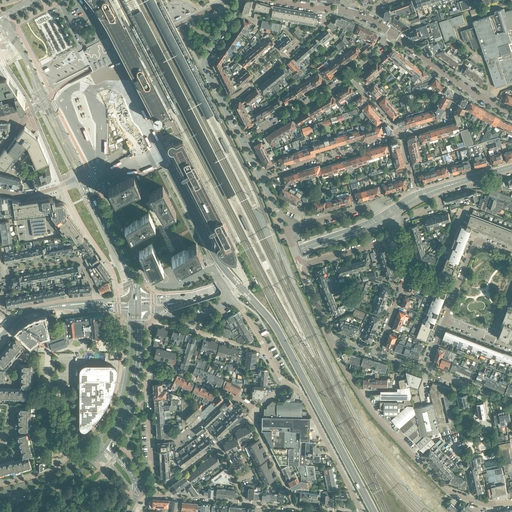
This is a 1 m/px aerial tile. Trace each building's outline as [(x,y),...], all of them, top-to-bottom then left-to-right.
[(149,106),(150,106),(152,110),(152,111),(154,115),(154,116),(153,116),(153,117),(153,118),(153,119),(153,120),(153,121),(154,121),(154,122),(155,122),(155,123),(156,123),(157,123),(158,123),(159,123),(160,122),(161,122),(161,121),(162,120),(162,119),(162,118),(169,115),(167,110),(168,109),(162,97),(160,94),(157,87),(151,77),(148,70),(143,59),(144,58),(130,32),(128,27),(126,28),(115,6),(111,0),(90,0),(91,0),(91,1),(94,5),(97,9),(101,14),(103,18),(104,18),(106,23),(109,27),(109,28),(111,32),(109,34),(108,34),(109,34),(110,37),(114,44),(114,45),(118,52),(120,55),(122,59),(122,60),(122,59),(125,58),(127,62),(127,63),(130,67),(130,68),(132,72),(135,77),(134,77),(137,82),(139,86),(139,87),(140,87),(142,91),(142,92),(144,96),(145,96),(147,101),(149,106)] [(249,13),(250,8),(252,1),(252,0),(251,0),(251,1),(250,1),(249,1),(248,1),(247,1),(246,2),(245,2),(245,3),(245,4),(244,4),(242,12),(249,13)] [(462,0),(460,1),(460,2),(463,11),(471,8),(467,0),(462,0)] [(412,1),(406,3),(409,12),(415,10),(412,1)] [(273,7),(272,10),(270,9),(271,6),(256,2),(254,9),(271,14),(271,17),(316,25),(317,15),(273,7)] [(404,14),(409,12),(406,3),(401,5),(404,13),(404,14)] [(400,14),(404,13),(401,5),(394,7),(397,14),(397,13),(397,14),(399,13),(400,14)] [(395,15),(397,14),(397,13),(397,14),(394,7),(389,9),(384,11),(383,14),(395,15)] [(474,21),(474,22),(472,22),(474,27),(461,31),(465,42),(470,40),(473,49),(482,46),(496,87),(511,82),(511,51),(509,42),(511,41),(511,40),(511,9),(505,12),(504,9),(495,12),(495,14),(490,16),(480,19),(480,18),(478,19),(478,20),(474,21)] [(395,16),(395,15),(383,14),(383,17),(387,20),(392,24),(397,18),(395,16)] [(465,22),(462,14),(439,22),(445,41),(457,37),(453,26),(465,22)] [(398,19),(397,18),(392,24),(397,28),(405,17),(402,17),(400,19),(399,18),(398,19)] [(405,17),(397,28),(402,31),(403,32),(405,31),(404,30),(407,29),(407,30),(413,28),(412,23),(411,22),(405,17)] [(422,26),(428,23),(427,17),(420,19),(422,26)] [(341,27),(344,19),(341,18),(339,18),(338,18),(336,19),(335,19),(335,20),(333,21),(334,22),(334,23),(333,24),(331,22),(327,26),(332,31),(336,28),(335,26),(336,25),(339,26),(337,29),(338,30),(340,28),(341,27)] [(339,37),(342,40),(344,36),(344,34),(349,21),(348,20),(345,19),(344,19),(341,27),(344,28),(342,32),(339,37)] [(242,21),(240,23),(247,29),(249,26),(250,26),(252,23),(248,20),(247,22),(243,20),(242,21)] [(263,20),(261,27),(271,29),(272,22),(263,20)] [(412,23),(413,28),(422,26),(420,20),(412,23)] [(351,22),(349,21),(344,34),(347,35),(349,30),(352,31),(355,23),(354,23),(354,22),(351,21),(351,22)] [(433,35),(440,32),(440,31),(436,21),(428,23),(422,26),(413,28),(407,30),(407,31),(409,37),(410,37),(410,36),(412,36),(413,40),(435,33),(435,34),(433,34),(433,35)] [(282,25),(272,22),(271,29),(280,31),(282,26),(286,27),(286,26),(285,25),(282,24),(282,25)] [(247,29),(240,23),(238,26),(238,27),(238,28),(250,36),(252,37),(252,36),(248,33),(250,30),(249,30),(247,29)] [(358,38),(363,28),(363,27),(363,28),(362,27),(359,25),(359,26),(358,25),(355,32),(353,34),(352,37),(353,39),(355,41),(356,40),(358,38)] [(236,29),(234,31),(242,36),(242,37),(244,34),(245,35),(244,36),(250,39),(252,37),(250,36),(238,28),(237,29),(236,29)] [(344,34),(344,36),(348,40),(347,41),(348,43),(349,43),(352,46),(358,42),(357,42),(359,41),(360,42),(363,39),(363,40),(364,38),(368,30),(364,28),(364,29),(363,28),(364,28),(363,28),(358,38),(356,40),(355,41),(353,39),(352,37),(353,34),(352,33),(349,36),(347,35),(344,34)] [(326,29),(322,33),(328,40),(332,36),(326,29)] [(301,35),(300,35),(296,30),(293,33),(298,38),(301,35)] [(360,45),(365,42),(367,43),(368,41),(369,40),(372,34),(373,33),(370,31),(369,31),(368,30),(369,30),(368,30),(364,38),(363,40),(363,39),(360,42),(359,41),(357,42),(358,42),(360,45)] [(233,34),(232,35),(245,44),(245,43),(243,41),(244,41),(240,39),(242,37),(242,36),(234,31),(232,34),(233,34)] [(275,43),(271,39),(269,36),(269,35),(270,33),(268,32),(267,35),(267,34),(264,37),(266,40),(271,46),(275,43)] [(284,39),(289,45),(293,42),(286,34),(286,35),(284,33),(284,34),(282,32),(280,34),(283,37),(284,39)] [(442,38),(440,32),(433,35),(436,41),(442,38)] [(318,37),(324,44),(325,45),(329,41),(328,40),(322,33),(318,37)] [(375,41),(377,37),(377,36),(376,35),(377,34),(373,33),(372,34),(369,40),(368,41),(367,43),(365,42),(367,44),(362,47),(365,51),(372,45),(373,45),(375,41)] [(280,42),(286,48),(289,45),(284,39),(283,37),(280,34),(278,36),(281,39),(282,41),(280,42)] [(245,44),(232,35),(231,37),(229,39),(236,44),(238,42),(240,43),(240,42),(241,43),(240,44),(243,46),(245,44)] [(259,39),(260,40),(266,48),(269,46),(270,47),(271,46),(266,40),(264,37),(262,36),(259,39)] [(234,48),(236,44),(229,39),(227,42),(227,43),(239,52),(240,50),(236,48),(236,49),(234,48)] [(263,51),(266,48),(260,40),(258,42),(255,39),(254,40),(263,51)] [(315,39),(310,44),(315,50),(317,52),(324,46),(320,42),(318,43),(315,39)] [(433,43),(435,41),(434,39),(429,42),(428,39),(420,43),(422,48),(424,47),(433,43)] [(256,46),(254,48),(259,54),(263,51),(254,40),(252,42),(254,45),(255,44),(255,45),(256,46)] [(275,44),(282,52),(286,48),(280,42),(279,44),(277,42),(275,44)] [(225,44),(223,47),(231,53),(232,51),(237,54),(239,52),(227,43),(226,45),(225,44)] [(434,44),(433,43),(424,47),(427,51),(438,45),(436,43),(434,44)] [(304,49),(308,53),(311,51),(312,52),(315,50),(310,44),(304,49)] [(255,57),(259,54),(254,48),(251,50),(250,49),(247,45),(246,46),(255,57)] [(358,58),(353,51),(353,50),(349,45),(347,47),(349,50),(347,52),(352,59),(356,56),(358,58)] [(349,45),(353,50),(353,51),(358,58),(361,55),(362,54),(363,54),(362,53),(365,51),(362,47),(362,48),(363,49),(361,50),(358,46),(356,48),(354,47),(352,49),(349,45)] [(438,45),(427,51),(429,55),(437,51),(436,49),(439,47),(438,45)] [(243,49),(247,54),(252,60),(255,57),(246,46),(243,49)] [(222,50),(221,52),(228,56),(227,56),(230,58),(231,57),(229,55),(231,53),(223,47),(222,50)] [(382,60),(381,61),(384,64),(389,59),(388,58),(390,57),(392,58),(396,51),(396,52),(395,51),(392,48),(391,48),(389,51),(387,54),(381,59),(382,60)] [(310,55),(308,53),(304,49),(299,53),(307,63),(309,61),(307,57),(310,55)] [(342,50),(341,52),(348,62),(349,61),(352,59),(347,52),(346,53),(345,53),(342,50)] [(444,50),(436,54),(443,59),(447,52),(444,50)] [(399,54),(396,51),(392,58),(396,61),(400,55),(399,54)] [(447,52),(443,59),(447,62),(452,54),(448,51),(447,52)] [(221,52),(218,55),(227,62),(230,58),(227,56),(228,56),(221,52)] [(241,55),(244,59),(249,65),(250,64),(249,63),(252,60),(247,54),(244,56),(241,52),(239,53),(241,55)] [(346,63),(348,62),(341,52),(338,53),(341,57),(339,58),(344,65),(346,63)] [(294,58),(297,62),(299,64),(303,61),(305,64),(307,63),(299,53),(294,58)] [(227,63),(227,62),(218,55),(217,54),(214,58),(220,62),(220,63),(221,63),(222,63),(223,62),(225,63),(226,62),(227,63)] [(452,54),(447,62),(451,64),(456,58),(457,56),(452,54)] [(333,55),(331,57),(339,68),(340,67),(341,67),(344,65),(339,58),(336,60),(333,55)] [(396,61),(400,64),(405,58),(402,56),(400,55),(396,61)] [(337,69),(339,68),(331,57),(329,59),(332,63),(330,64),(335,71),(337,70),(337,69)] [(211,64),(213,68),(220,65),(221,65),(222,63),(221,63),(220,63),(220,62),(214,58),(211,63),(212,63),(212,64),(211,64)] [(241,62),(245,68),(249,65),(244,59),(241,61),(238,58),(237,58),(238,59),(239,60),(241,62)] [(399,71),(401,72),(409,62),(407,61),(408,60),(405,58),(400,64),(402,66),(399,71)] [(456,58),(451,64),(456,67),(460,61),(461,60),(460,59),(459,60),(456,58)] [(287,64),(290,68),(293,72),(296,70),(297,72),(298,72),(299,73),(298,74),(297,73),(292,76),(296,81),(296,80),(299,79),(305,74),(301,70),(299,71),(294,64),(291,60),(287,64)] [(322,64),(326,69),(327,69),(330,75),(335,71),(330,64),(328,66),(325,62),(322,64)] [(373,66),(379,73),(384,69),(380,66),(382,64),(381,62),(378,64),(377,63),(376,64),(375,64),(373,66)] [(406,69),(408,71),(413,65),(411,63),(409,62),(401,72),(403,74),(406,69)] [(222,67),(221,65),(220,65),(213,68),(214,69),(212,69),(212,70),(212,69),(214,69),(216,73),(217,72),(229,66),(228,64),(222,67)] [(407,77),(410,78),(413,75),(417,68),(416,67),(413,65),(408,71),(410,73),(407,77)] [(51,88),(53,93),(56,95),(57,91),(63,88),(75,82),(94,73),(93,72),(92,71),(91,69),(90,67),(90,66),(49,86),(51,88)] [(218,74),(219,76),(227,73),(227,72),(226,71),(230,69),(229,66),(217,72),(216,73),(216,74),(217,74),(216,73),(217,72),(218,74)] [(284,66),(280,70),(285,76),(287,74),(289,77),(291,75),(287,70),(284,66)] [(371,69),(369,71),(375,77),(377,75),(379,73),(373,66),(370,69),(371,69)] [(467,66),(463,73),(467,76),(472,69),(467,66)] [(472,69),(467,76),(472,79),(477,71),(479,68),(477,67),(476,69),(476,70),(475,71),(475,72),(473,70),(472,70),(472,69)] [(242,71),(243,73),(249,79),(253,76),(245,68),(242,71)] [(421,71),(422,71),(419,69),(419,70),(417,68),(413,75),(410,78),(414,82),(417,78),(422,72),(421,71)] [(326,69),(321,72),(326,79),(328,78),(328,79),(332,76),(330,75),(327,69),(326,69)] [(283,77),(285,76),(280,70),(276,73),(281,79),(283,81),(285,79),(283,77)] [(220,78),(221,81),(229,77),(228,75),(232,73),(230,71),(227,72),(227,73),(219,76),(220,78)] [(375,77),(369,71),(368,72),(367,71),(365,74),(371,81),(375,77)] [(428,74),(424,72),(422,71),(421,71),(422,72),(417,78),(414,82),(413,83),(415,85),(416,84),(422,82),(421,81),(424,79),(425,79),(428,75),(427,75),(428,74)] [(477,71),(472,79),(475,81),(476,81),(480,75),(477,73),(478,71),(477,71)] [(237,73),(240,76),(245,82),(249,79),(243,73),(241,75),(239,72),(237,73)] [(281,79),(276,73),(273,76),(278,82),(280,80),(285,86),(287,85),(285,83),(283,81),(281,79)] [(385,79),(389,82),(392,79),(393,80),(396,78),(395,77),(391,73),(385,79)] [(6,74),(0,75),(0,90),(7,89),(7,90),(14,88),(15,90),(17,90),(14,86),(7,74),(6,74)] [(307,76),(313,87),(315,86),(318,84),(314,77),(311,78),(309,74),(307,76)] [(318,74),(316,76),(314,77),(318,84),(321,83),(321,82),(322,81),(318,74)] [(361,78),(367,85),(370,82),(371,81),(365,74),(363,76),(362,77),(362,78),(361,78)] [(480,75),(476,81),(480,84),(480,85),(482,86),(484,83),(482,82),(485,79),(485,78),(482,76),(483,75),(482,74),(481,74),(480,75)] [(304,82),(309,90),(311,88),(313,87),(307,76),(306,75),(304,76),(306,81),(304,82)] [(241,86),(245,82),(240,76),(238,78),(237,76),(235,78),(241,86)] [(279,83),(278,82),(273,76),(269,79),(279,90),(283,88),(281,86),(280,87),(278,85),(279,83)] [(229,77),(221,81),(223,84),(224,85),(235,79),(233,77),(232,78),(232,79),(231,80),(229,77)] [(434,88),(440,81),(435,78),(431,83),(429,85),(430,85),(430,86),(434,88)] [(224,87),(225,89),(233,85),(233,83),(236,82),(235,79),(224,85),(225,87),(224,87)] [(269,79),(266,82),(271,88),(273,86),(277,92),(279,90),(269,79)] [(296,80),(304,92),(305,91),(306,92),(309,90),(304,82),(302,84),(299,79),(296,80)] [(299,96),(302,94),(304,92),(296,80),(296,81),(293,82),(295,84),(297,87),(295,88),(296,89),(295,90),(299,96)] [(369,92),(372,95),(378,89),(376,87),(380,83),(379,81),(374,85),(370,88),(369,90),(369,91),(370,92),(369,92)] [(440,81),(434,88),(438,92),(440,91),(440,90),(444,85),(440,81)] [(262,85),(271,96),(273,95),(269,89),(271,88),(266,82),(262,85)] [(413,87),(412,89),(413,93),(417,92),(421,91),(422,91),(421,88),(427,86),(430,85),(429,85),(431,83),(428,82),(419,85),(413,87)] [(233,85),(225,89),(227,92),(229,94),(237,89),(240,87),(239,85),(237,86),(236,84),(233,85)] [(258,88),(261,91),(263,94),(265,92),(270,97),(271,96),(262,85),(258,88)] [(453,93),(452,91),(444,85),(440,90),(444,92),(450,95),(450,96),(451,96),(453,93)] [(350,86),(348,87),(347,86),(345,88),(349,96),(352,95),(353,97),(355,96),(357,98),(361,94),(357,90),(353,92),(350,86)] [(340,92),(345,99),(349,96),(345,88),(342,90),(340,91),(340,92)] [(256,89),(252,92),(257,99),(259,100),(259,101),(261,100),(261,98),(260,97),(261,97),(262,98),(263,97),(259,93),(256,89)] [(298,97),(298,96),(299,96),(295,90),(294,90),(294,89),(291,91),(292,92),(288,94),(292,100),(295,98),(297,96),(298,97)] [(379,91),(378,89),(372,95),(374,97),(376,98),(378,96),(379,98),(384,94),(381,90),(379,91)] [(15,90),(14,91),(15,92),(16,99),(17,103),(19,107),(20,108),(20,109),(22,109),(22,107),(23,107),(24,106),(24,105),(24,104),(24,103),(25,102),(24,100),(17,90),(15,90)] [(15,92),(14,91),(9,92),(14,110),(20,108),(19,107),(17,103),(16,99),(15,92)] [(340,92),(340,91),(337,93),(335,94),(340,102),(345,99),(340,92)] [(9,112),(9,111),(12,110),(14,110),(9,92),(3,94),(9,112)] [(252,92),(249,95),(254,101),(254,102),(257,106),(260,104),(257,101),(259,100),(257,99),(252,92)] [(3,94),(0,94),(0,101),(3,113),(4,113),(4,112),(8,112),(9,112),(3,94)] [(289,102),(292,100),(288,94),(282,98),(285,104),(288,102),(289,102)] [(368,102),(366,100),(361,94),(361,95),(361,94),(357,98),(354,101),(359,106),(360,106),(363,105),(364,105),(368,102)] [(502,96),(501,100),(509,104),(511,97),(511,96),(508,94),(507,95),(506,94),(504,97),(502,96)] [(249,106),(250,108),(251,110),(254,109),(252,106),(253,106),(251,104),(254,102),(254,101),(249,95),(245,99),(248,102),(250,105),(249,106)] [(439,99),(447,104),(450,99),(441,95),(440,97),(439,96),(438,98),(439,99)] [(276,99),(277,101),(273,103),(276,110),(279,108),(279,107),(282,106),(280,102),(282,101),(279,97),(276,99)] [(330,97),(327,99),(332,107),(333,109),(338,106),(332,97),(330,98),(330,97)] [(383,97),(378,101),(382,106),(387,101),(383,97)] [(458,105),(462,107),(464,108),(465,109),(466,108),(471,101),(464,98),(462,98),(459,103),(458,105)] [(330,109),(332,107),(327,99),(324,101),(323,102),(330,113),(332,112),(330,109)] [(437,105),(444,109),(447,104),(439,99),(436,104),(437,105)] [(233,107),(235,110),(243,106),(242,103),(245,102),(244,100),(241,101),(233,105),(233,104),(234,106),(233,107)] [(382,106),(386,110),(391,106),(387,101),(382,106)] [(475,104),(471,101),(466,108),(466,110),(471,112),(475,104)] [(266,107),(265,104),(264,102),(261,104),(264,109),(261,110),(260,108),(259,108),(264,117),(267,115),(270,113),(266,107)] [(321,103),(318,104),(323,113),(325,111),(327,115),(330,113),(323,102),(321,103)] [(359,114),(360,117),(363,114),(365,113),(372,107),(368,102),(365,105),(361,109),(363,111),(359,114)] [(273,103),(266,107),(270,113),(273,111),(273,112),(276,110),(273,103)] [(321,114),(323,113),(318,104),(315,106),(315,107),(313,108),(321,120),(323,120),(323,117),(321,114)] [(392,104),(391,106),(386,110),(389,114),(395,110),(396,109),(392,104)] [(480,107),(475,104),(471,112),(474,114),(473,115),(470,119),(472,120),(480,107)] [(435,109),(438,118),(440,117),(444,109),(437,105),(435,109)] [(458,105),(455,110),(461,114),(463,113),(465,109),(464,108),(462,107),(458,105)] [(246,110),(248,109),(250,108),(249,106),(245,108),(243,106),(235,110),(237,113),(238,114),(246,110)] [(367,115),(369,117),(376,111),(372,107),(365,113),(367,115)] [(477,116),(480,118),(485,110),(480,107),(472,120),(472,121),(474,122),(475,119),(476,117),(477,116)] [(252,111),(257,118),(258,120),(261,118),(261,119),(264,117),(259,108),(258,109),(259,112),(257,112),(257,111),(256,112),(255,110),(252,111)] [(311,108),(308,110),(312,117),(313,119),(316,117),(318,121),(321,120),(313,108),(312,109),(311,108)] [(389,114),(393,119),(398,114),(400,113),(396,109),(395,110),(389,114)] [(429,111),(432,119),(438,118),(435,109),(429,111)] [(240,119),(248,115),(247,112),(246,110),(238,114),(239,116),(238,116),(240,119)] [(304,113),(301,115),(305,121),(305,122),(307,121),(312,117),(308,110),(307,111),(307,112),(304,113)] [(482,119),(485,121),(490,113),(488,111),(485,110),(480,118),(482,119)] [(379,115),(376,111),(369,117),(372,122),(379,115)] [(429,111),(424,112),(427,121),(432,119),(429,111)] [(413,115),(416,124),(421,123),(419,114),(418,112),(413,113),(413,115)] [(396,122),(397,124),(400,127),(403,128),(405,128),(403,119),(402,119),(400,113),(398,114),(393,119),(396,122)] [(407,115),(408,117),(411,126),(416,124),(413,115),(413,113),(407,115)] [(485,121),(490,124),(495,115),(490,113),(485,121)] [(241,121),(242,124),(251,119),(248,115),(240,119),(241,120),(241,121)] [(304,122),(305,121),(301,115),(298,117),(295,119),(292,121),(296,126),(304,122)] [(372,122),(376,126),(383,120),(379,115),(372,122)] [(495,126),(500,118),(495,115),(490,124),(495,126)] [(405,128),(411,126),(408,117),(402,119),(403,119),(405,128)] [(251,119),(242,124),(244,127),(244,126),(245,128),(253,124),(257,121),(258,120),(257,118),(256,119),(251,121),(251,119)] [(495,126),(501,129),(502,130),(506,121),(505,121),(500,118),(495,126)] [(383,120),(376,126),(382,125),(384,134),(391,132),(392,130),(383,120)] [(289,123),(288,123),(295,136),(297,134),(294,129),(296,128),(295,127),(296,126),(292,121),(291,121),(290,121),(289,122),(289,123)] [(511,124),(506,121),(502,130),(508,133),(511,124)] [(459,131),(456,122),(451,124),(453,133),(459,131)] [(295,136),(288,123),(286,125),(285,124),(284,125),(283,126),(288,133),(290,133),(292,137),(295,136)] [(451,124),(445,126),(449,137),(452,136),(451,134),(453,133),(451,124)] [(360,132),(362,141),(368,139),(365,131),(364,127),(363,125),(360,126),(362,132),(360,132)] [(378,136),(384,134),(382,125),(376,126),(375,127),(376,128),(378,136)] [(7,149),(6,150),(17,158),(27,145),(31,154),(36,167),(48,162),(49,162),(43,149),(38,136),(37,136),(24,126),(7,149)] [(280,128),(279,128),(288,143),(289,142),(288,140),(289,140),(286,135),(288,133),(283,126),(282,126),(281,127),(280,128)] [(449,137),(445,126),(440,127),(443,136),(444,139),(449,137)] [(362,141),(360,132),(358,127),(352,129),(356,140),(361,138),(362,141)] [(435,129),(438,141),(444,139),(443,136),(440,127),(435,129)] [(285,144),(288,143),(279,128),(277,130),(276,129),(275,130),(275,131),(280,139),(281,138),(285,144)] [(347,132),(351,141),(356,140),(352,129),(352,128),(347,129),(347,132)] [(460,131),(465,146),(473,143),(468,128),(460,131)] [(429,131),(432,140),(433,143),(435,142),(438,141),(435,129),(429,131)] [(272,133),(271,134),(279,146),(281,145),(278,141),(280,140),(279,139),(280,139),(275,131),(274,131),(273,131),(272,132),(272,133)] [(336,137),(338,145),(345,143),(342,133),(341,131),(339,132),(340,136),(336,137)] [(143,140),(147,146),(192,234),(195,240),(200,250),(204,258),(216,252),(225,248),(222,243),(227,240),(229,246),(235,243),(203,180),(183,141),(176,144),(167,148),(159,132),(143,140)] [(347,132),(342,133),(345,143),(351,141),(347,132)] [(418,134),(420,139),(421,143),(422,143),(427,141),(424,132),(418,134)] [(333,147),(336,146),(338,145),(336,137),(332,138),(330,133),(327,134),(328,136),(331,147),(333,146),(333,147)] [(274,149),(279,146),(271,134),(269,135),(268,134),(267,135),(267,136),(266,136),(271,144),(273,142),(275,145),(273,147),(274,149)] [(256,148),(256,150),(267,145),(266,145),(269,143),(267,141),(265,137),(263,138),(265,143),(262,144),(261,142),(254,146),(254,147),(255,148),(256,148)] [(501,144),(500,142),(499,137),(490,139),(491,143),(493,149),(502,146),(501,144)] [(317,139),(318,142),(320,150),(322,150),(323,150),(326,149),(323,141),(321,142),(320,139),(317,139)] [(407,142),(409,148),(422,144),(422,143),(421,143),(420,139),(416,140),(407,142)] [(483,142),(484,147),(488,146),(490,150),(493,149),(491,143),(490,139),(483,142)] [(485,149),(484,147),(483,142),(476,144),(479,155),(478,156),(481,166),(484,165),(484,166),(486,165),(487,165),(484,155),(481,155),(480,150),(485,149)] [(267,145),(256,150),(257,152),(257,153),(258,154),(259,154),(266,150),(265,149),(270,146),(269,143),(266,145),(267,145)] [(307,145),(308,149),(310,156),(312,156),(313,156),(316,155),(315,152),(313,144),(312,143),(307,145)] [(389,153),(388,150),(387,144),(381,146),(384,155),(389,153)] [(424,149),(422,144),(409,148),(410,153),(424,149)] [(471,158),(473,161),(475,168),(476,168),(478,167),(481,166),(478,156),(479,155),(476,144),(468,147),(471,158)] [(378,156),(384,155),(381,146),(376,147),(378,156)] [(376,147),(370,149),(373,158),(378,156),(376,147)] [(0,154),(0,165),(7,171),(17,158),(6,150),(7,149),(5,148),(0,154)] [(461,157),(462,162),(465,171),(468,170),(470,170),(470,169),(471,169),(468,161),(465,162),(463,156),(467,155),(468,159),(470,158),(467,148),(460,150),(460,153),(462,157),(461,157)] [(288,149),(285,150),(289,163),(291,162),(292,163),(294,162),(292,154),(290,154),(289,152),(288,149)] [(374,161),(373,158),(370,149),(365,151),(366,154),(368,160),(368,163),(374,161)] [(410,153),(411,159),(420,156),(425,155),(424,153),(425,153),(424,149),(410,153)] [(260,157),(261,158),(273,152),(272,150),(268,153),(266,150),(259,154),(259,155),(259,156),(259,157),(260,157)] [(495,154),(497,163),(503,161),(502,158),(505,158),(503,153),(501,154),(500,151),(494,153),(495,154)] [(511,161),(509,151),(503,153),(505,158),(506,162),(511,161)] [(263,163),(272,158),(272,157),(275,155),(273,152),(261,158),(262,161),(262,163),(263,163)] [(366,154),(360,155),(363,165),(369,163),(368,163),(368,160),(366,154)] [(360,155),(355,157),(358,166),(363,165),(360,155)] [(412,164),(417,163),(421,162),(421,161),(420,156),(411,159),(412,164)] [(278,160),(275,161),(276,163),(277,163),(278,166),(282,165),(283,166),(285,165),(282,157),(277,159),(278,160)] [(355,157),(350,158),(353,168),(358,166),(355,157)] [(272,164),(276,163),(275,161),(272,162),(271,160),(273,159),(272,158),(263,163),(264,164),(263,164),(264,166),(265,166),(266,168),(272,164)] [(350,158),(343,161),(346,170),(353,168),(350,158)] [(343,161),(341,161),(336,163),(339,172),(340,174),(342,173),(341,171),(346,170),(343,161)] [(456,173),(459,173),(456,164),(456,162),(452,163),(453,165),(450,166),(453,174),(454,174),(456,174),(456,173)] [(462,162),(456,164),(459,173),(462,172),(464,172),(464,171),(465,171),(462,162)] [(336,163),(331,164),(334,173),(339,172),(336,163)] [(331,164),(325,166),(328,175),(334,173),(331,164)] [(319,165),(313,167),(316,176),(319,175),(322,174),(322,177),(323,177),(319,165)] [(319,165),(323,177),(328,175),(325,166),(320,168),(320,167),(319,165)] [(22,172),(18,175),(20,178),(21,179),(23,184),(23,189),(23,190),(26,189),(26,190),(26,189),(32,188),(32,189),(33,188),(32,188),(37,187),(37,186),(40,185),(47,183),(47,182),(46,175),(44,167),(35,173),(29,177),(25,171),(23,173),(22,172),(22,173),(22,172)] [(313,167),(308,168),(311,178),(316,176),(313,167)] [(443,176),(449,175),(446,167),(441,168),(443,176)] [(308,168),(303,170),(306,179),(306,181),(309,180),(308,178),(311,178),(308,168)] [(429,170),(429,172),(432,180),(438,178),(435,170),(435,168),(429,170)] [(441,168),(435,170),(438,178),(443,176),(441,168)] [(303,170),(297,172),(300,179),(300,181),(306,179),(303,170)] [(429,172),(424,173),(426,181),(432,180),(429,172)] [(424,173),(422,174),(417,175),(419,180),(421,184),(426,182),(426,181),(424,173)] [(290,174),(288,175),(291,184),(293,183),(294,185),(296,184),(293,174),(291,174),(290,174)] [(140,189),(136,181),(134,175),(127,179),(123,181),(121,182),(122,182),(110,188),(106,190),(109,197),(110,197),(111,199),(120,217),(123,215),(122,215),(124,214),(117,199),(129,194),(132,193),(131,192),(133,191),(134,192),(140,189)] [(283,177),(284,180),(282,181),(284,185),(284,186),(286,186),(286,185),(291,184),(288,175),(286,175),(285,176),(283,177)] [(12,182),(11,186),(15,187),(18,188),(23,189),(23,184),(21,179),(16,178),(14,177),(12,182)] [(501,182),(502,187),(509,189),(510,191),(511,189),(511,178),(511,179),(510,179),(507,179),(507,180),(501,182)] [(393,182),(395,191),(400,189),(401,189),(398,181),(395,181),(395,179),(392,180),(393,182)] [(384,194),(390,192),(387,184),(386,181),(384,181),(384,183),(381,184),(384,194)] [(283,197),(283,198),(287,190),(284,189),(286,186),(284,186),(284,185),(284,186),(279,196),(280,196),(281,197),(282,198),(283,197)] [(163,217),(175,211),(162,186),(150,194),(151,194),(154,199),(153,199),(155,202),(156,204),(156,205),(156,206),(156,205),(163,217)] [(378,187),(372,188),(374,196),(377,196),(378,196),(379,196),(379,195),(380,195),(378,187)] [(372,188),(366,190),(368,198),(371,197),(372,198),(373,197),(374,196),(372,188)] [(293,190),(290,189),(289,192),(287,190),(283,198),(284,199),(285,199),(286,199),(288,200),(293,190)] [(481,198),(479,205),(478,207),(487,211),(488,206),(487,206),(493,190),(491,189),(489,196),(485,195),(484,199),(481,198)] [(363,200),(360,190),(357,191),(358,192),(355,193),(357,201),(358,201),(360,201),(360,200),(363,200)] [(360,190),(363,200),(364,199),(364,200),(366,199),(368,198),(366,190),(361,192),(360,190)] [(487,211),(495,214),(501,209),(506,206),(511,201),(511,197),(493,190),(487,206),(488,206),(487,211)] [(469,191),(461,193),(463,199),(465,198),(465,199),(468,198),(468,197),(471,197),(470,193),(469,191)] [(471,197),(472,202),(474,202),(473,205),(478,207),(479,205),(475,203),(474,201),(478,200),(476,192),(473,192),(472,192),(472,193),(470,193),(471,197)] [(343,196),(343,197),(345,205),(346,205),(347,205),(348,204),(351,203),(348,193),(346,194),(343,195),(343,196)] [(298,196),(296,195),(292,202),(293,203),(294,204),(295,204),(300,206),(300,205),(301,205),(303,206),(302,201),(299,200),(301,195),(300,194),(298,196)] [(446,197),(447,199),(447,201),(447,202),(448,203),(451,202),(451,203),(454,202),(454,201),(455,201),(454,195),(446,197)] [(7,197),(1,196),(3,206),(2,206),(3,208),(3,211),(4,217),(5,218),(9,217),(9,214),(7,197)] [(335,199),(331,200),(334,208),(335,208),(337,208),(337,207),(340,206),(337,198),(337,196),(335,197),(335,198),(335,199)] [(23,219),(30,218),(33,236),(38,235),(48,234),(45,216),(46,216),(52,215),(52,216),(58,223),(55,225),(60,232),(64,237),(70,232),(77,243),(83,238),(82,236),(83,235),(68,215),(67,216),(67,215),(67,214),(68,211),(69,208),(68,206),(67,204),(65,202),(63,201),(61,200),(58,200),(55,200),(55,199),(53,200),(52,198),(49,199),(49,197),(43,198),(35,199),(27,201),(26,201),(21,201),(21,202),(20,200),(12,199),(16,220),(23,219)] [(343,197),(337,198),(340,206),(340,207),(343,206),(343,205),(345,205),(343,197)] [(316,210),(320,209),(321,209),(322,209),(322,208),(320,203),(321,203),(320,203),(320,200),(314,202),(313,200),(311,200),(313,207),(315,207),(316,210)] [(331,200),(326,201),(328,210),(329,210),(330,210),(331,210),(331,209),(334,208),(331,200)] [(467,227),(462,225),(461,225),(458,232),(468,236),(472,226),(511,242),(511,230),(479,218),(481,212),(474,209),(467,227)] [(138,219),(126,226),(125,227),(127,232),(129,236),(131,238),(130,239),(131,239),(145,232),(148,230),(149,230),(155,227),(149,213),(142,217),(142,218),(140,219),(140,218),(138,219)] [(448,213),(442,215),(445,223),(451,221),(448,213)] [(445,225),(445,223),(442,215),(437,216),(439,224),(442,224),(443,226),(445,225)] [(440,228),(439,224),(437,216),(431,218),(434,228),(435,230),(440,228)] [(434,228),(431,218),(425,220),(426,222),(428,228),(431,227),(432,228),(434,228)] [(409,227),(409,228),(409,229),(409,230),(410,231),(411,233),(419,231),(417,225),(414,226),(413,226),(409,227)] [(419,231),(411,233),(412,236),(411,237),(411,238),(412,238),(412,239),(421,237),(419,231)] [(458,232),(442,272),(452,276),(451,275),(451,274),(453,275),(468,236),(458,232)] [(412,239),(414,245),(422,243),(421,237),(412,239)] [(84,240),(79,242),(82,245),(81,246),(82,247),(77,248),(78,250),(80,250),(81,251),(83,250),(84,250),(89,247),(88,245),(85,240),(84,240)] [(55,243),(56,249),(57,254),(65,253),(64,248),(58,249),(57,242),(55,243)] [(48,251),(46,251),(47,256),(57,254),(56,249),(50,250),(49,243),(47,243),(48,251)] [(171,257),(177,269),(178,269),(188,264),(187,264),(190,263),(192,262),(202,257),(196,243),(188,248),(186,249),(185,250),(184,250),(171,257)] [(163,269),(161,264),(157,255),(156,253),(155,254),(154,251),(155,251),(152,244),(139,251),(142,258),(144,262),(145,264),(151,276),(163,269)] [(23,260),(26,260),(24,251),(21,252),(20,245),(18,245),(18,248),(19,251),(21,260),(23,260)] [(87,254),(89,256),(92,255),(94,254),(93,253),(94,252),(90,248),(89,247),(84,250),(83,250),(81,251),(82,255),(84,254),(84,253),(85,252),(87,254)] [(416,258),(422,261),(424,257),(426,253),(425,253),(424,248),(416,250),(417,255),(416,255),(415,256),(415,257),(415,258),(416,258)] [(425,262),(428,263),(432,253),(429,252),(429,254),(426,253),(424,257),(422,261),(425,262)] [(432,253),(428,263),(431,264),(430,264),(433,265),(434,265),(435,262),(435,261),(437,257),(433,256),(434,254),(432,253)] [(93,256),(92,255),(89,256),(86,258),(85,259),(89,269),(92,267),(100,261),(95,255),(93,256)] [(381,257),(382,263),(391,261),(389,256),(388,255),(381,257)] [(353,263),(352,264),(354,271),(358,270),(358,273),(361,272),(358,261),(353,263)] [(89,270),(92,275),(104,266),(100,262),(92,268),(89,270)] [(344,277),(343,274),(341,267),(341,266),(339,266),(338,263),(334,264),(335,269),(336,269),(337,272),(339,272),(341,278),(344,277)] [(354,271),(352,264),(351,264),(351,263),(346,265),(349,273),(354,271)] [(75,265),(75,266),(76,273),(77,273),(83,272),(82,269),(81,269),(80,264),(75,265)] [(349,273),(346,265),(342,266),(341,267),(343,274),(346,274),(348,279),(350,279),(349,275),(349,273)] [(97,279),(99,277),(107,271),(104,266),(92,275),(94,280),(97,279)] [(384,269),(386,275),(394,272),(393,269),(392,269),(392,267),(384,269)] [(325,274),(324,270),(323,268),(315,271),(316,271),(315,272),(316,273),(316,274),(317,274),(318,276),(317,276),(317,277),(324,274),(325,274)] [(52,270),(52,269),(50,270),(47,271),(49,279),(54,278),(55,283),(57,283),(55,269),(52,270)] [(102,282),(103,281),(106,279),(110,276),(107,271),(99,277),(102,282)] [(394,272),(386,275),(386,277),(387,277),(387,278),(392,280),(392,279),(396,280),(398,276),(394,274),(395,273),(395,272),(394,272)] [(326,279),(324,274),(317,277),(317,278),(319,282),(326,279)] [(14,285),(18,285),(16,277),(12,278),(8,288),(10,289),(11,286),(14,287),(14,285)] [(321,288),(329,284),(327,279),(326,279),(319,282),(320,287),(321,287),(321,288)] [(418,285),(417,285),(419,281),(412,279),(409,285),(419,289),(419,288),(418,285)] [(65,283),(58,284),(60,298),(62,297),(63,298),(65,297),(66,296),(64,288),(66,288),(65,283)] [(107,283),(103,285),(106,292),(111,290),(109,287),(110,286),(109,284),(110,284),(110,283),(108,284),(107,283)] [(106,292),(103,285),(101,286),(100,284),(97,286),(101,294),(106,292)] [(321,289),(323,294),(340,287),(339,284),(330,288),(329,284),(321,288),(322,289),(321,289)] [(381,290),(390,293),(392,288),(382,284),(380,290),(381,290)] [(414,294),(415,290),(418,291),(419,289),(409,285),(407,291),(414,294)] [(340,287),(323,294),(325,299),(326,299),(326,300),(334,296),(331,290),(340,287)] [(444,298),(446,293),(437,289),(435,294),(444,298)] [(379,295),(379,296),(387,299),(388,296),(389,296),(390,293),(381,290),(380,293),(378,292),(377,293),(376,295),(379,295)] [(6,294),(5,296),(6,302),(3,303),(4,307),(7,306),(7,307),(9,307),(9,308),(12,307),(12,306),(11,298),(8,299),(8,296),(8,295),(6,294)] [(433,299),(442,303),(444,298),(435,294),(433,299)] [(326,301),(328,305),(336,302),(334,296),(326,300),(326,301)] [(384,304),(387,299),(379,296),(377,301),(384,304)] [(403,301),(410,304),(411,301),(413,301),(414,299),(405,296),(403,301)] [(442,303),(433,299),(431,304),(440,307),(442,303)] [(356,300),(345,305),(346,306),(348,312),(355,309),(355,308),(354,307),(354,306),(357,300),(356,300)] [(384,304),(377,301),(375,307),(376,307),(375,307),(383,310),(384,307),(383,307),(384,304)] [(411,304),(410,304),(403,301),(401,306),(409,310),(411,304)] [(338,307),(336,302),(328,305),(329,310),(330,309),(330,311),(338,307)] [(440,307),(431,304),(429,308),(438,312),(440,307)] [(346,306),(345,305),(338,307),(330,311),(331,311),(332,312),(331,312),(333,315),(333,316),(338,314),(339,316),(344,313),(343,312),(344,311),(343,308),(346,306)] [(381,316),(383,310),(375,307),(373,313),(381,316)] [(356,312),(354,316),(363,319),(366,313),(357,309),(355,308),(355,309),(354,311),(356,312)] [(427,313),(437,317),(438,312),(429,308),(427,308),(425,312),(427,313)] [(399,310),(397,316),(404,319),(407,313),(399,310)] [(230,320),(231,322),(240,317),(238,312),(231,316),(229,317),(230,320)] [(437,317),(427,313),(426,318),(435,322),(437,317)] [(500,329),(497,337),(509,342),(509,340),(511,341),(511,338),(510,338),(511,332),(511,314),(506,313),(505,317),(500,329)] [(371,317),(370,320),(378,323),(379,323),(380,321),(380,320),(380,319),(370,314),(370,317),(371,317)] [(67,319),(67,321),(63,322),(64,334),(52,338),(51,336),(45,338),(46,339),(49,350),(52,349),(52,350),(53,350),(53,349),(66,345),(67,344),(67,343),(69,343),(69,342),(69,338),(93,335),(93,337),(104,336),(102,315),(98,315),(94,315),(95,316),(67,319)] [(21,327),(18,329),(16,332),(31,345),(32,344),(33,342),(35,341),(37,340),(38,339),(40,338),(42,337),(44,337),(46,336),(48,336),(47,326),(45,327),(45,324),(46,324),(45,316),(42,317),(39,318),(35,319),(32,320),(29,322),(26,323),(24,325),(21,327)] [(397,316),(395,322),(402,325),(404,319),(397,316)] [(236,325),(243,321),(240,317),(231,322),(229,324),(231,328),(233,326),(232,325),(235,323),(236,325)] [(369,322),(368,324),(377,328),(377,327),(377,328),(378,325),(378,323),(370,320),(366,318),(365,320),(369,322)] [(424,322),(423,323),(432,326),(432,327),(433,326),(433,327),(435,322),(426,318),(424,322)] [(342,332),(343,332),(345,324),(346,322),(343,321),(341,321),(340,319),(335,321),(337,326),(339,327),(338,331),(340,331),(339,332),(342,333),(342,332)] [(231,328),(229,335),(246,325),(243,321),(236,325),(237,327),(234,328),(233,326),(231,328)] [(410,328),(402,325),(395,322),(392,328),(400,331),(401,328),(404,329),(404,328),(409,330),(410,328)] [(423,323),(424,322),(423,322),(421,327),(431,331),(432,327),(432,326),(423,323)] [(377,328),(368,324),(367,324),(366,326),(367,327),(366,329),(375,332),(376,330),(377,328)] [(248,330),(246,325),(229,335),(229,336),(230,338),(240,332),(241,334),(248,330)] [(357,337),(358,332),(359,328),(360,326),(355,325),(352,335),(354,336),(356,337),(356,336),(357,337)] [(168,336),(166,336),(168,330),(165,329),(165,328),(163,327),(160,338),(165,340),(165,341),(168,342),(169,339),(168,339),(168,336)] [(366,332),(365,334),(373,337),(374,337),(375,334),(374,334),(375,332),(366,329),(361,327),(360,329),(366,332)] [(431,331),(421,327),(419,332),(429,336),(431,331)] [(171,337),(171,338),(174,339),(173,343),(176,344),(179,331),(173,330),(173,332),(170,332),(169,337),(171,337)] [(237,340),(237,341),(238,341),(251,334),(248,330),(241,334),(242,336),(240,338),(237,340)] [(451,332),(446,330),(443,340),(448,342),(451,332)] [(429,336),(419,332),(417,337),(427,341),(429,336)] [(456,334),(451,332),(448,342),(452,343),(456,334)] [(373,337),(365,334),(363,333),(361,338),(367,340),(367,341),(368,341),(371,342),(372,341),(372,342),(373,339),(373,337)] [(251,334),(238,341),(243,343),(243,341),(245,340),(246,342),(248,341),(249,343),(251,342),(250,340),(253,338),(251,334)] [(388,340),(394,343),(397,336),(393,334),(392,336),(390,335),(388,340)] [(396,346),(395,350),(399,352),(404,336),(403,336),(404,335),(400,334),(400,335),(401,336),(400,339),(402,340),(402,341),(399,340),(398,344),(397,343),(396,346)] [(452,343),(457,345),(461,336),(456,334),(452,343)] [(457,345),(462,347),(465,338),(461,336),(457,345)] [(462,347),(467,349),(470,340),(465,338),(462,347)] [(0,368),(5,368),(24,347),(15,340),(13,342),(10,339),(8,341),(9,342),(11,344),(0,356),(0,368)] [(394,343),(388,340),(386,345),(388,346),(388,348),(392,349),(393,347),(393,345),(394,343)] [(467,349),(471,351),(475,342),(470,340),(467,349)] [(404,353),(408,355),(412,343),(411,342),(410,344),(409,343),(408,346),(406,345),(404,353)] [(480,343),(475,342),(471,351),(476,353),(480,343)] [(476,353),(481,355),(485,345),(480,343),(476,353)] [(409,355),(414,356),(417,346),(416,346),(417,345),(416,344),(415,345),(414,348),(412,347),(409,355)] [(417,346),(414,356),(418,358),(419,357),(423,346),(417,345),(416,346),(417,346)] [(481,355),(486,356),(489,347),(485,345),(481,355)] [(442,357),(443,354),(445,349),(439,346),(438,351),(437,351),(436,355),(442,357)] [(489,347),(486,356),(491,358),(494,349),(489,347)] [(439,365),(443,367),(448,355),(447,354),(449,350),(445,349),(443,354),(445,355),(444,357),(442,357),(439,365)] [(491,358),(495,360),(499,351),(494,349),(491,358)] [(182,350),(181,352),(184,353),(183,356),(190,359),(192,353),(182,350)] [(450,358),(452,352),(450,351),(449,355),(448,355),(443,367),(448,369),(449,366),(451,367),(453,361),(451,360),(451,359),(450,358)] [(504,353),(499,351),(495,360),(500,362),(500,361),(504,353)] [(349,361),(351,354),(345,352),(342,354),(345,361),(345,360),(346,362),(348,362),(349,361)] [(504,352),(504,353),(500,361),(505,363),(509,354),(504,352)] [(361,357),(356,355),(351,372),(351,373),(358,373),(359,369),(355,368),(356,363),(359,364),(361,357)] [(439,365),(442,357),(436,355),(434,359),(437,365),(439,365)] [(359,372),(364,372),(369,359),(364,357),(361,365),(364,365),(362,369),(363,369),(363,370),(360,369),(359,372)] [(197,376),(204,360),(203,360),(203,361),(196,358),(196,360),(197,360),(196,361),(200,363),(198,367),(196,366),(192,373),(196,375),(197,376)] [(371,368),(373,360),(369,359),(364,372),(367,372),(369,367),(371,368)] [(206,361),(205,360),(204,360),(197,376),(198,376),(201,378),(205,370),(203,369),(206,361)] [(455,371),(460,373),(465,363),(465,361),(463,360),(461,365),(458,364),(455,371)] [(189,364),(179,361),(178,364),(181,365),(180,367),(181,367),(181,368),(182,368),(183,368),(184,368),(185,369),(186,369),(187,369),(189,364)] [(383,363),(378,361),(374,373),(375,373),(375,372),(377,373),(378,370),(380,371),(379,373),(380,373),(383,363)] [(467,364),(465,363),(460,373),(465,375),(469,366),(466,365),(467,364)] [(81,366),(81,367),(80,367),(80,368),(80,369),(79,370),(79,371),(79,426),(79,427),(80,427),(80,428),(81,429),(82,430),(83,430),(84,430),(85,430),(86,430),(87,429),(88,428),(89,427),(91,425),(93,423),(95,421),(97,419),(97,418),(99,416),(105,408),(106,406),(107,404),(108,402),(109,399),(110,397),(111,396),(111,394),(112,392),(113,390),(114,388),(114,385),(115,383),(115,381),(116,379),(116,378),(116,376),(117,374),(117,372),(117,371),(117,370),(117,369),(116,368),(116,367),(115,367),(115,366),(114,366),(114,365),(113,365),(112,364),(111,364),(110,364),(109,364),(86,364),(85,364),(84,364),(83,365),(82,366),(81,366)] [(24,389),(10,389),(0,388),(0,399),(25,400),(26,389),(25,389),(25,387),(32,387),(32,365),(22,365),(21,387),(24,387),(24,389)] [(465,375),(469,377),(474,366),(471,365),(470,367),(469,366),(465,375)] [(477,367),(474,366),(469,377),(474,379),(478,369),(477,368),(477,367)] [(482,372),(480,370),(475,380),(480,382),(484,374),(485,371),(487,367),(485,366),(482,372)] [(205,379),(206,380),(212,368),(209,367),(208,371),(206,370),(202,378),(205,379)] [(480,382),(485,384),(488,377),(486,376),(489,368),(487,367),(485,371),(484,374),(480,382)] [(485,384),(489,386),(496,371),(494,370),(492,374),(490,378),(488,377),(485,384)] [(410,387),(416,389),(417,387),(418,388),(422,376),(415,374),(415,375),(413,374),(413,373),(407,371),(410,387)] [(501,373),(496,371),(489,386),(494,388),(497,381),(498,378),(496,377),(497,373),(500,375),(501,373)] [(214,384),(215,384),(220,373),(218,372),(216,375),(214,374),(211,382),(214,383),(214,384)] [(173,390),(180,376),(174,373),(167,386),(172,389),(172,390),(173,390)] [(494,388),(498,390),(505,375),(503,373),(501,378),(500,378),(498,382),(497,381),(494,388)] [(505,375),(498,390),(503,392),(508,381),(505,380),(507,375),(505,375)] [(179,385),(181,386),(185,379),(180,376),(173,390),(175,391),(176,389),(177,389),(179,385)] [(364,387),(368,387),(388,387),(388,384),(389,384),(391,383),(391,378),(364,378),(364,387)] [(405,400),(412,400),(411,397),(409,387),(408,378),(397,380),(399,387),(399,393),(383,392),(381,393),(377,394),(372,394),(372,399),(405,400)] [(179,394),(181,395),(189,381),(185,379),(181,386),(183,387),(179,394)] [(225,389),(228,390),(231,383),(231,382),(225,379),(224,382),(223,388),(225,389)] [(228,390),(233,392),(237,383),(232,380),(231,382),(231,383),(228,390)] [(190,390),(193,383),(189,381),(181,395),(184,396),(185,393),(185,394),(188,389),(190,390)] [(434,403),(433,403),(440,432),(459,427),(456,413),(447,414),(449,422),(446,422),(440,397),(439,390),(441,385),(433,382),(430,389),(434,403)] [(237,383),(233,392),(234,393),(238,394),(240,389),(241,387),(243,383),(237,383)] [(193,397),(195,399),(201,387),(196,385),(193,392),(195,393),(193,397)] [(266,388),(266,386),(254,385),(254,390),(252,390),(252,398),(250,398),(250,401),(262,401),(262,399),(264,399),(264,391),(268,391),(268,392),(268,388),(266,388)] [(443,391),(444,396),(447,414),(456,413),(451,389),(444,386),(443,391)] [(205,389),(202,388),(201,387),(195,399),(198,400),(200,395),(202,396),(205,389)] [(204,403),(210,391),(205,389),(202,396),(204,397),(202,402),(204,403)] [(166,390),(153,391),(154,398),(169,398),(168,393),(169,393),(168,390),(166,390)] [(212,399),(215,393),(210,391),(204,403),(207,404),(209,399),(211,400),(212,399)] [(283,398),(284,401),(294,401),(293,399),(292,391),(280,394),(280,395),(280,398),(281,399),(283,398)] [(199,414),(203,418),(223,399),(220,395),(200,413),(199,414)] [(460,408),(464,407),(464,406),(469,405),(469,404),(471,404),(471,400),(468,400),(467,395),(458,397),(460,406),(460,408)] [(184,400),(183,400),(181,399),(181,400),(181,403),(182,409),(182,410),(182,415),(182,420),(182,425),(182,427),(188,422),(189,422),(186,418),(191,413),(192,404),(188,402),(187,402),(184,400)] [(219,416),(221,414),(223,411),(228,407),(229,407),(232,403),(229,400),(200,426),(195,430),(194,430),(194,431),(198,435),(204,430),(219,416)] [(264,416),(290,417),(306,417),(306,412),(301,411),(302,402),(294,402),(282,401),(272,401),(269,404),(267,406),(267,408),(265,408),(264,408),(264,416)] [(481,418),(487,417),(484,401),(477,403),(479,413),(480,420),(481,420),(481,418)] [(389,416),(400,428),(410,418),(415,414),(414,408),(414,406),(413,405),(405,405),(405,403),(380,402),(380,410),(384,410),(384,415),(388,415),(389,416)] [(237,409),(243,416),(247,412),(240,405),(235,403),(233,405),(237,409)] [(421,436),(440,432),(433,403),(414,408),(415,414),(418,426),(420,435),(421,436)] [(198,407),(197,407),(191,413),(186,418),(189,422),(201,410),(198,407)] [(20,430),(28,430),(30,430),(31,408),(19,408),(19,423),(14,423),(14,426),(19,426),(19,430),(20,430)] [(234,410),(232,412),(239,419),(243,416),(237,409),(235,411),(234,410)] [(230,416),(236,423),(239,419),(232,412),(230,413),(232,414),(230,416)] [(224,421),(222,423),(229,429),(232,426),(225,418),(223,416),(221,414),(219,416),(224,421)] [(400,428),(408,436),(418,426),(415,414),(410,418),(400,428)] [(227,417),(225,418),(232,426),(236,423),(230,416),(228,418),(227,417)] [(262,416),(262,420),(261,430),(262,430),(273,430),(289,430),(290,417),(264,416),(262,416)] [(290,417),(289,430),(300,430),(300,440),(303,440),(309,440),(310,417),(309,417),(306,417),(290,417)] [(215,422),(225,433),(229,429),(222,423),(221,424),(217,420),(215,422)] [(217,427),(215,429),(222,436),(225,433),(215,422),(213,423),(217,427)] [(248,424),(246,425),(246,427),(244,428),(248,437),(253,434),(248,424)] [(218,440),(222,436),(215,429),(211,425),(208,428),(218,440)] [(408,436),(416,444),(422,438),(420,435),(418,426),(408,436)] [(248,437),(244,428),(242,429),(241,428),(239,429),(244,439),(248,437)] [(239,429),(237,430),(237,431),(235,432),(237,436),(239,441),(244,439),(239,429)] [(11,474),(15,472),(31,468),(28,458),(27,456),(35,453),(29,432),(28,432),(28,430),(20,430),(20,435),(17,435),(24,457),(26,456),(27,458),(13,462),(12,461),(0,464),(0,475),(10,472),(11,474)] [(209,435),(206,430),(204,432),(205,434),(205,435),(206,437),(206,438),(204,439),(210,447),(214,444),(208,436),(209,435)] [(262,430),(268,444),(274,444),(274,441),(273,441),(273,430),(262,430)] [(300,448),(300,440),(300,430),(289,430),(273,430),(273,441),(274,441),(274,444),(268,444),(270,447),(300,448)] [(425,435),(422,438),(416,444),(424,452),(434,443),(427,435),(425,435)] [(202,441),(201,440),(198,436),(197,438),(199,441),(206,450),(210,447),(204,439),(202,441)] [(232,440),(236,449),(241,447),(236,436),(234,438),(234,439),(232,440)] [(202,453),(206,450),(199,441),(197,438),(195,439),(198,444),(196,445),(202,453)] [(229,440),(227,441),(232,451),(236,449),(232,440),(230,441),(229,440)] [(249,451),(258,446),(257,444),(260,442),(259,440),(258,440),(250,444),(247,446),(249,451)] [(304,466),(304,459),(309,459),(309,460),(319,460),(318,459),(319,459),(320,458),(320,457),(320,456),(319,456),(319,455),(318,455),(318,452),(318,448),(315,447),(315,442),(305,442),(305,445),(302,444),(303,440),(300,440),(300,448),(300,453),(299,465),(304,466)] [(498,442),(503,464),(511,462),(511,461),(509,448),(511,447),(511,440),(509,440),(504,441),(498,442)] [(174,444),(174,441),(158,442),(158,451),(159,451),(170,451),(170,448),(172,448),(172,444),(174,444)] [(223,444),(223,445),(227,453),(232,451),(227,441),(225,442),(225,443),(223,444)] [(189,444),(191,447),(198,456),(202,453),(196,445),(194,447),(191,442),(189,444)] [(187,445),(190,448),(191,450),(188,451),(194,459),(198,456),(191,447),(189,444),(187,445)] [(264,449),(263,447),(259,449),(258,446),(249,451),(252,455),(264,449)] [(300,448),(270,447),(274,455),(279,464),(281,468),(288,465),(291,465),(293,465),(297,465),(299,465),(300,453),(300,448)] [(430,449),(424,455),(425,456),(424,457),(426,458),(427,458),(434,452),(432,450),(433,449),(432,447),(430,449)] [(181,450),(183,453),(190,462),(194,459),(188,451),(186,453),(183,448),(181,450)] [(434,452),(427,458),(428,460),(430,462),(431,462),(437,456),(435,454),(436,452),(438,451),(440,449),(438,448),(435,451),(434,452)] [(252,455),(254,460),(263,455),(261,453),(265,451),(264,449),(252,455)] [(181,450),(179,451),(183,456),(180,457),(186,465),(190,462),(183,453),(181,450)] [(210,456),(217,465),(221,462),(215,454),(213,455),(212,456),(212,455),(210,456)] [(256,464),(268,458),(267,455),(264,457),(263,455),(254,460),(256,464)] [(437,456),(431,462),(432,463),(431,464),(433,466),(434,465),(434,466),(441,460),(441,459),(439,457),(440,456),(438,455),(437,456)] [(207,460),(213,468),(217,465),(210,456),(208,458),(209,459),(207,460)] [(186,465),(180,457),(178,459),(178,458),(176,459),(177,461),(176,461),(182,468),(186,465)] [(467,460),(468,465),(477,464),(482,463),(484,462),(483,457),(480,457),(471,459),(467,460)] [(441,460),(434,466),(435,467),(435,468),(436,469),(437,469),(437,470),(444,463),(445,462),(442,458),(441,459),(441,460)] [(160,460),(160,469),(170,469),(170,466),(172,465),(171,460),(169,459),(160,460)] [(444,463),(437,470),(439,471),(438,471),(440,473),(441,473),(447,467),(445,465),(448,462),(450,464),(452,462),(449,459),(447,460),(445,462),(444,463)] [(485,464),(486,466),(487,469),(502,466),(500,459),(492,460),(491,459),(487,460),(487,461),(485,462),(486,464),(485,464)] [(205,462),(204,461),(202,462),(209,471),(209,472),(211,471),(210,470),(213,468),(207,460),(205,462)] [(256,466),(258,471),(267,466),(266,464),(269,462),(268,460),(256,466)] [(200,468),(205,474),(209,471),(202,462),(200,464),(201,465),(199,466),(200,468)] [(511,462),(503,464),(503,466),(504,466),(506,475),(510,474),(510,476),(511,475),(511,462)] [(301,480),(290,486),(292,490),(300,487),(308,488),(308,481),(309,481),(312,480),(318,480),(318,478),(316,478),(316,475),(315,470),(315,466),(304,466),(299,465),(297,465),(298,467),(299,470),(302,475),(301,480)] [(194,468),(201,477),(205,474),(200,468),(199,466),(197,468),(196,467),(194,468)] [(258,471),(260,475),(273,469),(272,467),(268,468),(267,466),(258,471)] [(447,467),(441,473),(442,474),(442,475),(443,477),(444,476),(444,477),(451,471),(449,468),(450,467),(449,466),(447,467)] [(490,487),(492,495),(492,496),(497,495),(507,492),(505,483),(502,467),(487,470),(487,472),(488,476),(488,478),(489,480),(489,483),(490,487)] [(193,471),(191,472),(197,480),(201,477),(194,468),(192,470),(193,471)] [(226,468),(207,482),(210,486),(214,483),(214,482),(216,482),(221,483),(222,483),(226,483),(231,484),(232,484),(232,483),(233,483),(226,468)] [(285,477),(292,473),(291,472),(293,470),(292,468),(283,472),(285,477)] [(170,469),(160,469),(161,478),(171,477),(170,469)] [(260,475),(263,480),(272,475),(270,473),(274,471),(273,469),(260,475)] [(451,471),(444,477),(447,479),(446,480),(449,481),(454,473),(452,472),(451,471)] [(197,480),(191,472),(189,474),(188,473),(186,474),(193,483),(197,480)] [(285,477),(287,481),(296,476),(294,472),(292,473),(285,477)] [(454,473),(449,481),(451,483),(451,482),(454,484),(458,475),(456,475),(454,473)] [(272,475),(263,480),(265,484),(277,478),(276,475),(273,477),(272,475)] [(184,476),(180,479),(187,488),(190,486),(191,485),(184,476)] [(296,476),(287,481),(290,486),(299,481),(296,476)] [(187,488),(180,479),(176,481),(181,488),(183,487),(185,490),(187,489),(187,488)] [(181,488),(176,481),(172,484),(179,493),(181,492),(179,489),(181,488)] [(179,493),(172,484),(169,487),(172,492),(172,493),(179,493)] [(253,499),(254,488),(254,485),(247,484),(241,488),(242,491),(242,492),(248,489),(247,499),(253,499)] [(185,492),(186,494),(191,494),(198,494),(191,485),(190,486),(187,488),(187,489),(185,490),(184,490),(185,492)] [(486,491),(485,486),(473,488),(475,495),(482,493),(482,491),(484,490),(484,491),(486,491)] [(202,491),(202,494),(204,494),(204,495),(213,496),(213,487),(210,487),(210,489),(209,488),(208,491),(202,491)] [(299,499),(308,500),(309,492),(308,492),(309,489),(301,488),(295,490),(295,491),(300,492),(299,499)] [(230,490),(229,497),(235,498),(235,496),(237,496),(237,491),(236,491),(236,490),(233,490),(230,490)] [(317,493),(309,492),(308,500),(311,500),(311,503),(317,503),(317,493)] [(149,509),(149,510),(150,510),(162,510),(162,507),(171,508),(172,500),(168,500),(158,499),(157,499),(153,499),(152,499),(151,499),(151,500),(150,500),(149,501),(149,502),(150,502),(150,503),(149,503),(148,503),(148,507),(149,507),(149,509)] [(204,511),(206,503),(200,503),(200,504),(197,503),(197,508),(200,509),(199,511),(204,511)] [(448,506),(447,508),(451,511),(455,511),(457,510),(450,503),(449,505),(449,504),(447,506),(448,506)]
